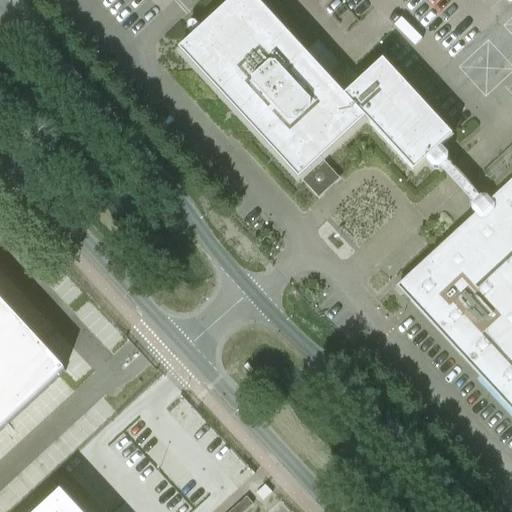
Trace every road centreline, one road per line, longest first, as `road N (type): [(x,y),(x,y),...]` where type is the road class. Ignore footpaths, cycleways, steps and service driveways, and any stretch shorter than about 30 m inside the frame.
road 1 (tertiary): [(249,289),(173,188),(0,1)]
road 2 (tertiary): [(464,511),(249,289)]
road 3 (tertiary): [(0,152),(181,349)]
road 4 (tertiary): [(181,349),(330,511)]
